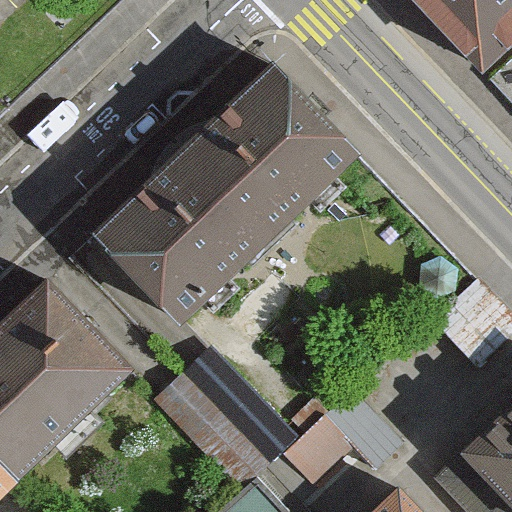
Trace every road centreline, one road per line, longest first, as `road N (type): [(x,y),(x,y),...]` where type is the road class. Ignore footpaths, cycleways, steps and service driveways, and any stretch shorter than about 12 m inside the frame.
road 1 (residential): [(0,220),(232,0)]
road 2 (tertiary): [(511,213),(310,0)]
